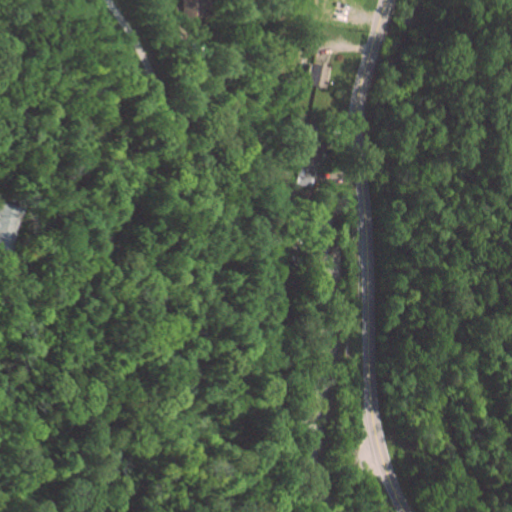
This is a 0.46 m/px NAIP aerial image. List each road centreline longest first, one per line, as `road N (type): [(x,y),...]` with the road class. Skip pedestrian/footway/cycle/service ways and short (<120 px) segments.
road 1 (tertiary): [(405,511),(372,400),(368,225),(355,144),(358,93),(386,0)]
road 2 (track): [(0,292),(23,304),(59,301),(104,244),(175,124),(219,84),(254,30),(256,0)]
